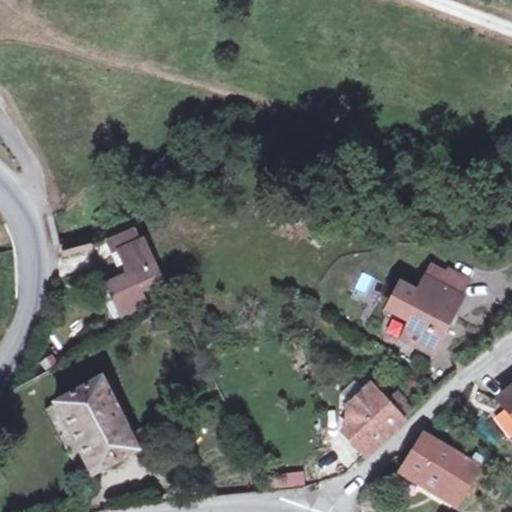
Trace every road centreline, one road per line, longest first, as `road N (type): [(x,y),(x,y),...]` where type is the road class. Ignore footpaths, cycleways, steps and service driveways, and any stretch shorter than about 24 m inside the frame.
road 1 (residential): [(329,511),(458,380),(511,342)]
road 2 (secondary): [(0,376),(25,327),(36,269),(24,221),(0,186)]
